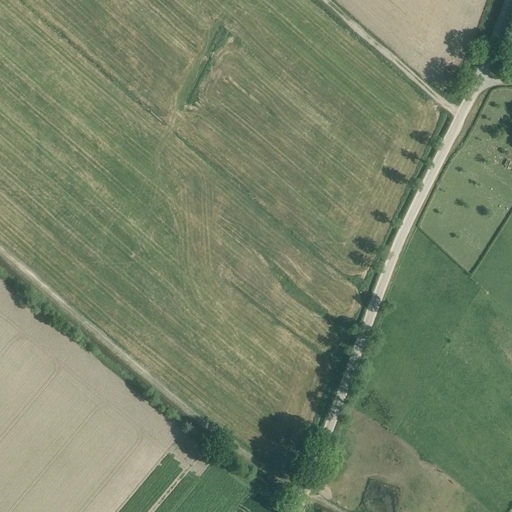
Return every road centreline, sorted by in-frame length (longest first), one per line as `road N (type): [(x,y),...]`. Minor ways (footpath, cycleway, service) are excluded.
road 1 (unclassified): [(295,511),(387,265),(475,79)]
road 2 (track): [(0,250),(154,382),(303,489)]
road 3 (track): [(326,0),(459,113)]
